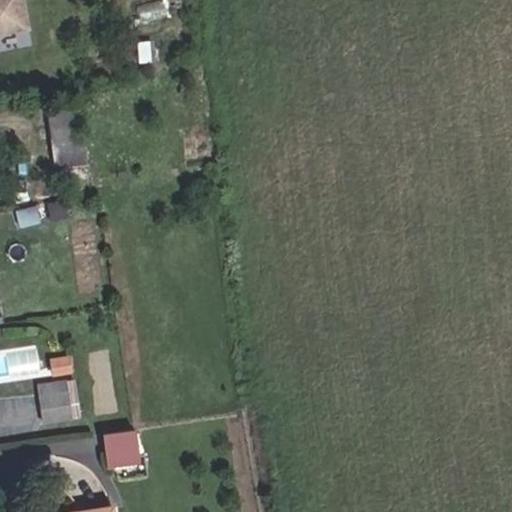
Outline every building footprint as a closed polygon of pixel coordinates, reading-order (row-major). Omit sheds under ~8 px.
[(0,0),(0,28),(25,23),(19,0),(0,0)] [(56,178),(87,174),(78,108),(47,112),(56,178)] [(53,219),(68,216),(65,200),(49,204),(53,219)] [(53,376),(71,373),(68,359),(50,362),(53,376)] [(70,419),(79,418),(74,383),(65,384),(64,382),(37,386),(39,397),(66,393),(70,419)] [(44,423),(70,419),(66,393),(39,397),(44,423)] [(107,468),(139,463),(134,429),(102,434),(107,468)]
